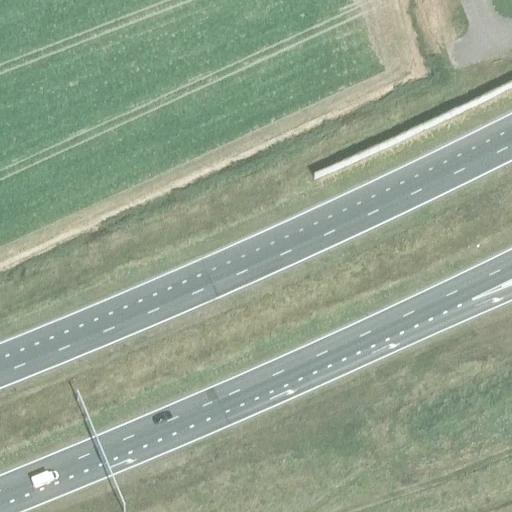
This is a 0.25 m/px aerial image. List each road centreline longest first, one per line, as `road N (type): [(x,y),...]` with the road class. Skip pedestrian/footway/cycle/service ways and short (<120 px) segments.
road 1 (trunk): [(511,143),(245,271),(0,375)]
road 2 (trunk): [(0,490),(457,295)]
road 3 (track): [(339,511),(511,445)]
